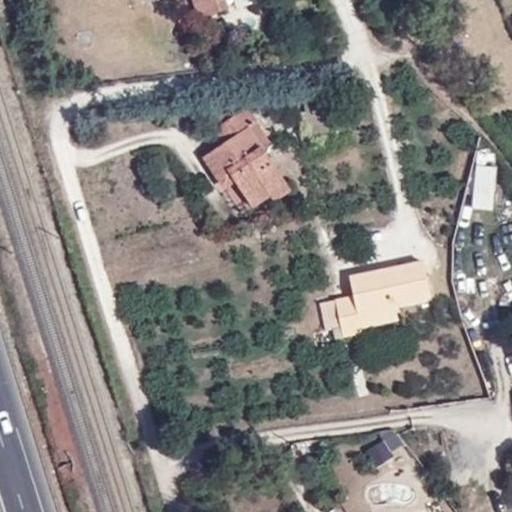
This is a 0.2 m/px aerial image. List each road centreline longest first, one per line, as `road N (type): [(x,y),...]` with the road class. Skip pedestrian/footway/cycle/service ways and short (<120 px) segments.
road 1 (residential): [(342,0),(367,57),(74,105),(55,133),(162,456)]
road 2 (residential): [(162,456),(412,417),(498,419)]
